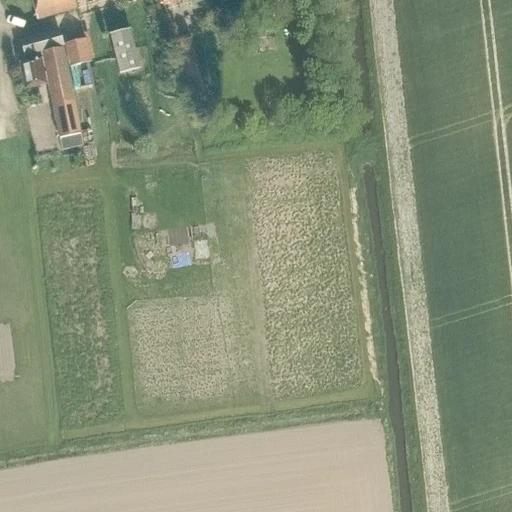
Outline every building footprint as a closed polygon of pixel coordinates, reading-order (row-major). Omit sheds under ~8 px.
[(30,0),(37,20),(76,8),(74,0),(119,0),(121,7),(144,0),(30,0)] [(296,24),(302,45),(309,43),(304,22),(296,24)] [(140,70),(130,29),(108,35),(118,75),(140,70)] [(23,57),(62,46),(58,30),(19,41),(23,57)] [(183,70),(197,66),(188,39),(174,43),(183,70)] [(58,139),(78,134),(61,49),(39,53),(40,58),(18,63),(23,90),(47,85),(58,139)]
